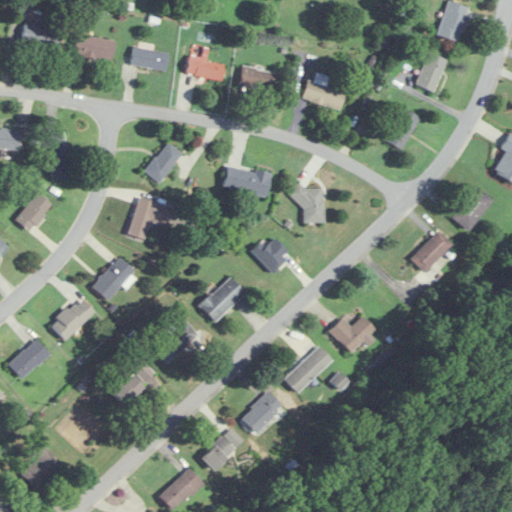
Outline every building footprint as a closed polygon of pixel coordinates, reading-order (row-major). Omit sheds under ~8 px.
[(437,36),(460,43),(470,7),(447,0),(437,36)] [(62,29),(24,22),(20,42),(58,49),(62,29)] [(112,61),(115,40),(75,34),(73,55),(112,61)] [(165,71),(169,53),(154,50),(155,46),(134,43),(130,65),(165,71)] [(431,92),(449,63),(425,48),(419,58),(427,63),(415,83),(431,92)] [(190,54),(186,74),(221,82),(225,65),(205,61),(206,58),(190,54)] [(239,87),(277,94),(281,73),(243,66),(239,87)] [(340,110),(345,91),(327,87),(329,76),(316,73),(313,81),(307,79),(302,100),(340,110)] [(385,140),(401,150),(420,118),(404,108),(385,140)] [(0,149),(18,149),(18,129),(0,129),(0,149)] [(69,179),(69,131),(49,131),(49,179),(69,179)] [(511,181),(511,134),(510,133),(500,149),(505,151),(493,171),(511,181)] [(183,154),(167,141),(143,171),(159,184),(183,154)] [(266,196),(271,173),(228,164),(223,187),(266,196)] [(324,187),(299,187),(299,222),(324,222),(324,187)] [(463,227),(493,205),(481,187),(450,209),(463,227)] [(29,232),(53,206),(38,193),(15,218),(29,232)] [(128,234),(145,239),(149,222),(167,226),(172,206),(137,197),(128,234)] [(452,243),(438,230),(410,258),(423,271),(452,243)] [(0,255),(8,247),(0,239),(0,255)] [(91,285),(107,300),(134,270),(119,256),(91,285)] [(198,301),(210,319),(245,296),(233,278),(198,301)] [(65,340),(94,311),(79,295),(50,324),(65,340)] [(350,326),(342,317),(329,329),(348,351),(374,328),(362,314),(350,326)] [(154,348),(167,363),(198,335),(181,316),(171,325),(175,329),(154,348)] [(49,352),(35,338),(8,365),(22,379),(49,352)] [(324,368),(312,353),(283,377),(295,392),(324,368)] [(130,367),(145,381),(154,372),(139,358),(130,367)] [(114,394),(127,402),(140,381),(126,373),(114,394)] [(255,434),(283,406),(267,390),(239,418),(255,434)] [(214,470),(235,449),(221,436),(200,457),(214,470)] [(37,457),(21,473),(36,488),(61,462),(43,444),(34,453),(37,457)] [(203,483),(189,467),(159,495),(172,510),(203,483)] [(0,511),(6,511),(10,509),(2,501),(0,503),(0,511)]
